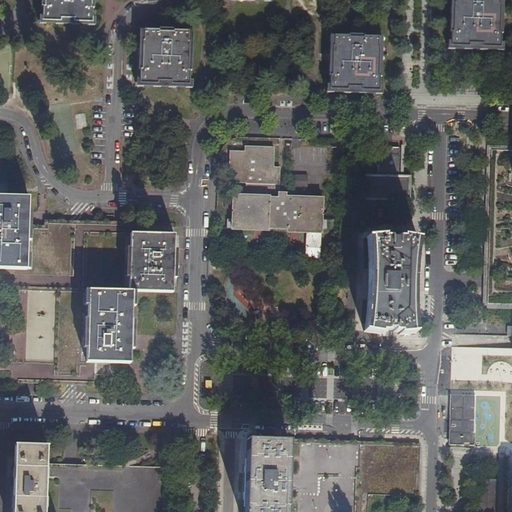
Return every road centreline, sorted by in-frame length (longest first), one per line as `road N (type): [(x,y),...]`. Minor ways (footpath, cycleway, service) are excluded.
road 1 (residential): [(196,199),(198,146),(220,118),(442,117)]
road 2 (residential): [(433,354),(193,348)]
road 3 (residential): [(442,117),(433,354)]
road 4 (residential): [(177,0),(139,9),(119,35),(109,198)]
road 5 (residential): [(229,418),(432,424)]
road 6 (residential): [(4,410),(189,416)]
road 7 (residential): [(109,198),(81,197),(56,183),(29,129),(0,113)]
road 8 (residential): [(193,348),(196,199)]
